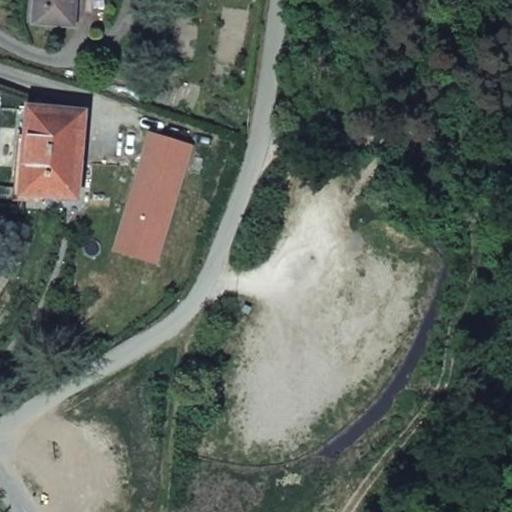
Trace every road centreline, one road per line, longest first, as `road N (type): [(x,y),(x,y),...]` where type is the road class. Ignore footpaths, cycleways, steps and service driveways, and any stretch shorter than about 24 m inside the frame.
road 1 (unclassified): [(0,428),(141,346),(189,308),(260,138),(280,0)]
road 2 (track): [(158,511),(189,308)]
